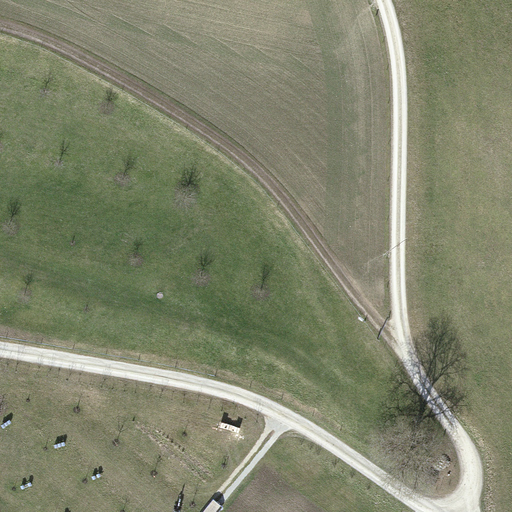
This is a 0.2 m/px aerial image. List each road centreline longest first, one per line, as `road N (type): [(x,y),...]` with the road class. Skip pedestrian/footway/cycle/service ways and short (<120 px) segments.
road 1 (track): [(383,0),(401,65),(404,347),(472,455),(462,511)]
road 2 (track): [(0,351),(194,382),(329,443),(432,511)]
